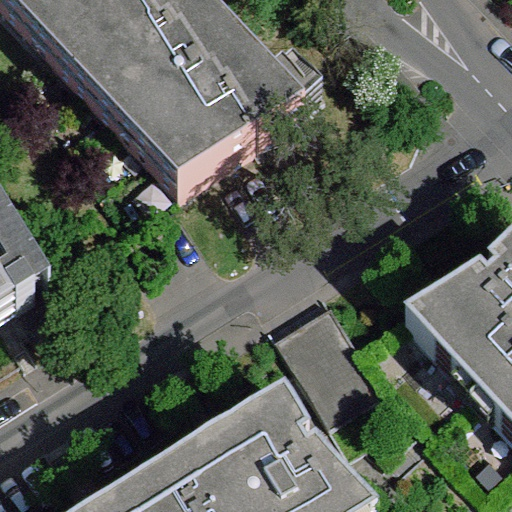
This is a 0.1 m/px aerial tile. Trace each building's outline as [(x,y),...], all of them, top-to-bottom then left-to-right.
[(0,0),(0,16),(58,77),(177,0),(0,0)] [(184,0),(177,0),(58,77),(180,209),(307,127),(184,0)] [(2,223),(0,224),(0,293),(8,307),(42,286),(2,223)] [(511,447),(511,260),(482,290),(408,336),(511,447)] [(42,286),(8,307),(18,323),(31,341),(63,320),(42,286)] [(0,333),(18,323),(8,307),(0,293),(0,333)] [(281,354),(330,434),(384,401),(364,369),(335,321),(281,354)] [(287,411),(166,489),(180,511),(369,511),(318,461),(287,411)] [(180,511),(166,489),(128,511),(180,511)]
